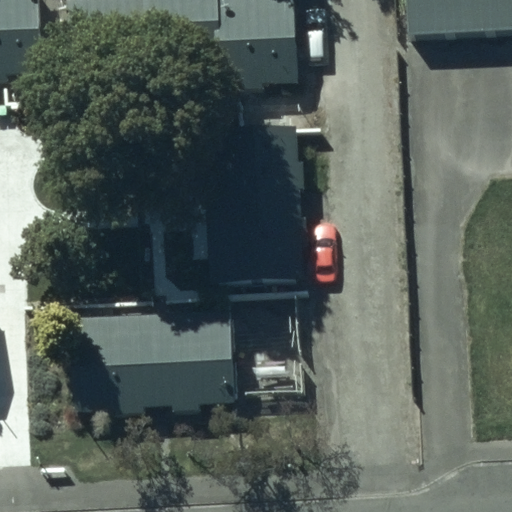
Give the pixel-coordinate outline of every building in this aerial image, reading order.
[(0,0),(0,87),(8,87),(9,75),(41,75),(41,0),(0,0)] [(71,0),(74,78),(223,73),(224,94),(269,93),(269,85),(299,84),(295,0),(71,0)] [(511,0),(410,0),(412,36),(511,33),(511,0)] [(302,131),(205,134),(210,283),(307,280),(302,131)] [(233,316),(73,322),(76,414),(113,412),(113,419),(149,417),(148,409),(174,408),(174,415),(204,414),(203,407),(236,406),(233,316)]
